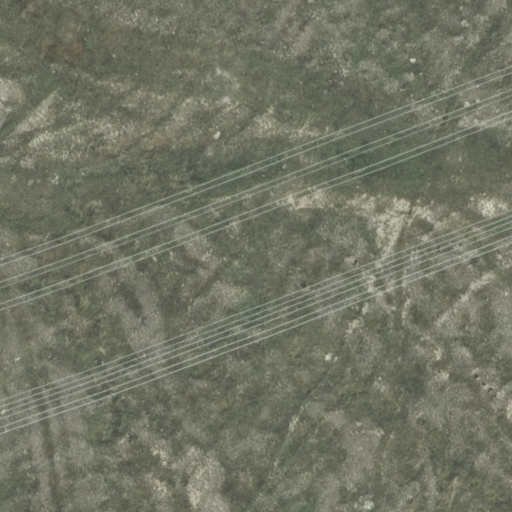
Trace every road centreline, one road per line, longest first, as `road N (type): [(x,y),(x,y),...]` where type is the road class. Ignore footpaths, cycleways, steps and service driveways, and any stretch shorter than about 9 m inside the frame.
road 1 (track): [(511,174),(402,151),(0,17)]
road 2 (track): [(511,175),(261,188),(82,216),(0,201)]
